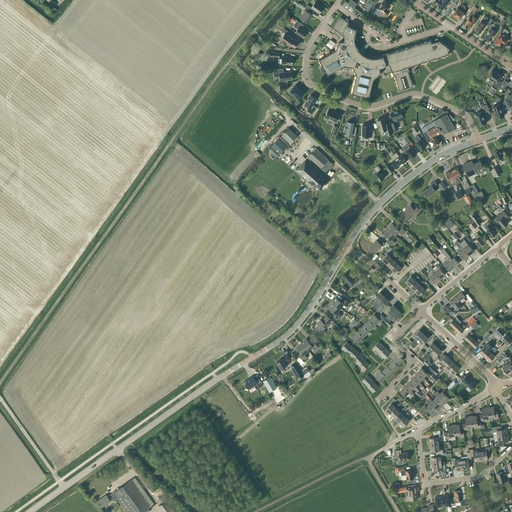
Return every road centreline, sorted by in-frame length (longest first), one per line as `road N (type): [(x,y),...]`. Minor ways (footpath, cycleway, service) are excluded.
road 1 (track): [(254,30),(0,384)]
road 2 (secondary): [(29,511),(280,340),(347,244)]
road 3 (residential): [(478,139),(462,112),(422,95),(362,107),(308,82),(306,52),(334,5)]
road 4 (secondary): [(347,244),(401,183),(478,139)]
road 5 (residential): [(511,443),(481,475),(424,482),(417,429)]
road 6 (residential): [(448,25),(389,45),(334,5)]
road 7 (residential): [(376,402),(414,359),(394,338),(421,311)]
